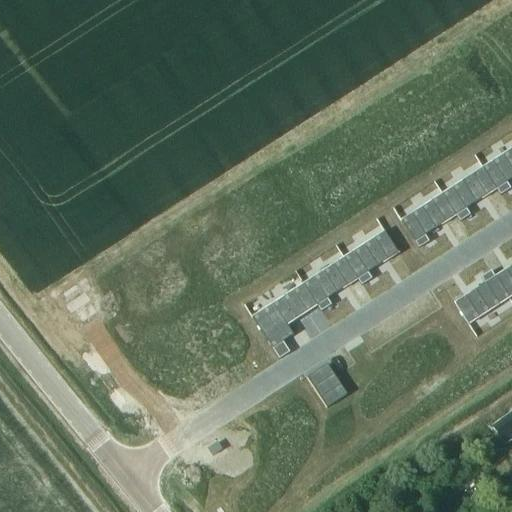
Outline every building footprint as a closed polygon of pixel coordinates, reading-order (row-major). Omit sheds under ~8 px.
[(511,151),(483,170),(496,190),(506,184),(511,180),(511,151)] [(483,170),(442,196),(456,217),(466,211),(496,190),(483,170)] [(506,184),(496,190),(500,197),(511,190),(506,184)] [(442,196),(401,223),(415,244),(425,237),(456,217),(442,196)] [(466,211),(456,217),(460,223),(470,217),(466,211)] [(384,234),(344,260),(358,281),(368,274),(398,255),(384,234)] [(425,237),(415,244),(419,250),(429,243),(425,237)] [(344,260),(303,286),(317,307),(327,301),(358,281),(344,260)] [(511,268),(495,279),(509,300),(511,297),(511,268)] [(491,273),(481,279),(485,285),(495,279),(491,273)] [(368,274),(358,281),(362,287),(372,280),(368,274)] [(485,285),(455,305),(468,326),(509,300),(495,279),(485,285)] [(303,286),(252,319),(272,350),(283,344),(293,337),(287,327),(317,307),(303,286)] [(327,301),(317,307),(321,313),(331,307),(327,301)] [(283,344),(272,350),(279,361),(290,354),(283,344)] [(327,366),(307,380),(326,410),(347,397),(327,366)] [(511,413),(492,428),(505,446),(511,441),(511,413)]
